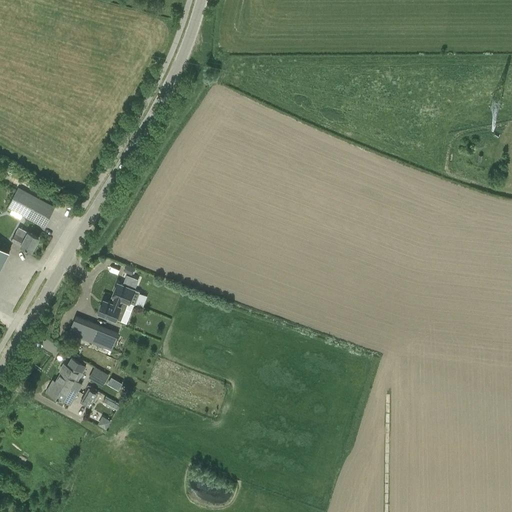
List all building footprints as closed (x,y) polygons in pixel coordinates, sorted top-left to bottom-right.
[(54,206),(17,187),(7,206),(44,226),(54,206)] [(12,240),(31,250),(39,236),(29,231),(19,226),(12,240)] [(0,245),(0,269),(10,250),(0,245)] [(124,270),(132,273),(134,267),(126,264),(124,270)] [(139,291),(133,289),(133,288),(116,281),(111,295),(112,295),(110,300),(105,298),(99,312),(120,320),(126,306),(127,301),(134,304),(139,291)] [(76,315),(69,332),(113,349),(119,333),(111,329),(76,315)] [(83,383),(77,380),(86,365),(72,357),(67,365),(65,364),(56,380),(64,384),(66,380),(72,384),(71,385),(79,390),(83,383)] [(89,377),(103,385),(109,374),(95,366),(89,377)] [(108,383),(119,389),(122,382),(112,376),(108,383)] [(46,391),(62,400),(63,399),(71,404),(79,390),(71,385),(72,384),(66,380),(64,384),(56,380),(54,384),(51,382),(46,391)] [(81,401),(89,406),(98,392),(89,387),(81,401)] [(120,403),(107,395),(103,401),(117,409),(120,403)] [(103,415),(98,424),(107,429),(112,420),(103,415)]
